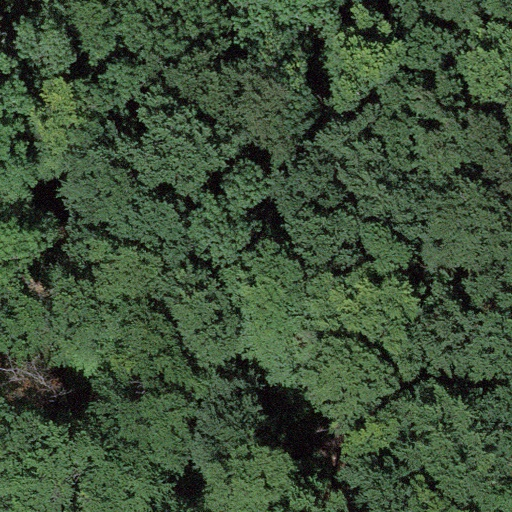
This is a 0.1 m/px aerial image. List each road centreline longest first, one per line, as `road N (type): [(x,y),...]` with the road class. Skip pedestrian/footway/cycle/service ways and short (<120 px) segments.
road 1 (track): [(0,456),(66,456),(217,499),(234,511)]
road 2 (track): [(0,106),(135,0)]
